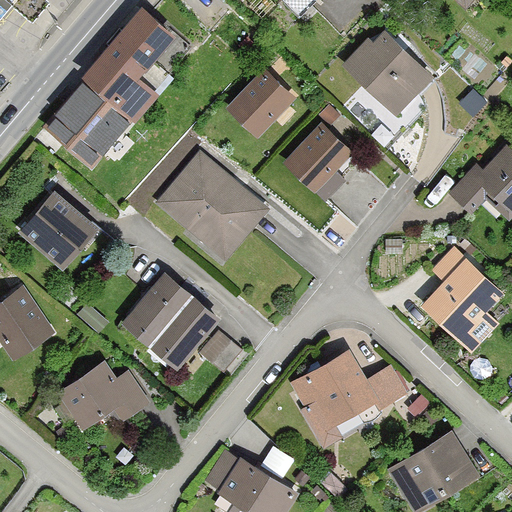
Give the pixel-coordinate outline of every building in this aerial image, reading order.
[(82,80),(132,121),(160,89),(141,74),(175,32),(143,5),(82,80)] [(378,22),(341,60),(397,115),(434,76),(378,22)] [(265,66),(225,105),(256,136),(296,96),(265,66)] [(82,80),(41,129),(91,170),(132,121),(82,80)] [(321,120),(283,160),(315,191),(317,190),(325,198),(344,178),(334,168),(352,149),(321,120)] [(478,161),(448,189),(470,213),(489,196),(510,219),(511,217),(511,144),(511,145),(485,169),(478,161)] [(271,211),(201,149),(155,200),(226,262),(271,211)] [(99,227),(54,188),(20,228),(65,266),(99,227)] [(444,283),(422,306),(472,353),(501,321),(489,310),(506,293),(456,246),(432,271),(444,283)] [(166,272),(123,326),(180,370),(223,316),(166,272)] [(27,282),(0,299),(0,340),(14,362),(60,333),(27,282)] [(219,329),(200,352),(224,371),(243,348),(219,329)] [(352,348),(292,377),(322,439),(411,397),(395,362),(366,376),(352,348)] [(105,359),(58,391),(83,428),(113,407),(122,421),(150,402),(127,368),(116,376),(105,359)] [(453,425),(391,467),(416,511),(427,511),(482,479),(453,425)] [(287,511),(300,492),(230,445),(205,482),(250,511),(287,511)]
